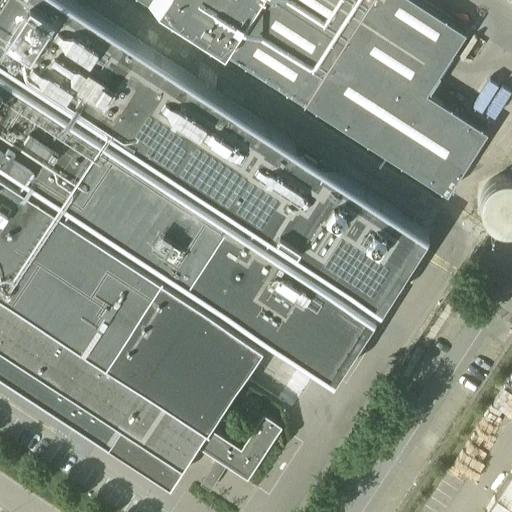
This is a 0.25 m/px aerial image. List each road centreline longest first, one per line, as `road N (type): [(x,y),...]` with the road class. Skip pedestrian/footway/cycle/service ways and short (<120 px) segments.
road 1 (unknown): [(250,511),(432,280)]
road 2 (unknown): [(0,392),(158,511)]
